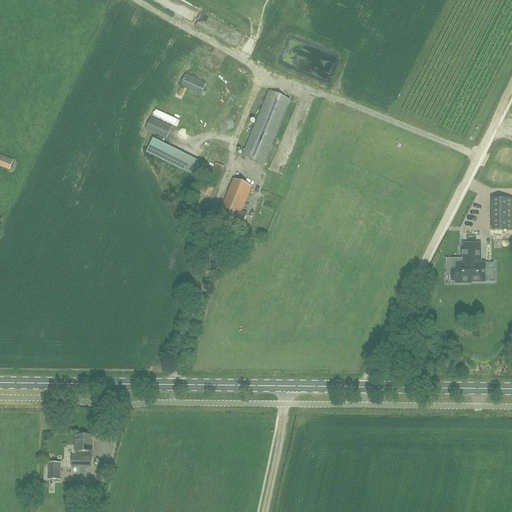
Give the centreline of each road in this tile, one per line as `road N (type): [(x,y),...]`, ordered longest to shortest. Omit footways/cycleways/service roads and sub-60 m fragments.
road 1 (secondary): [(511,388),(0,382)]
road 2 (track): [(511,85),(360,387)]
